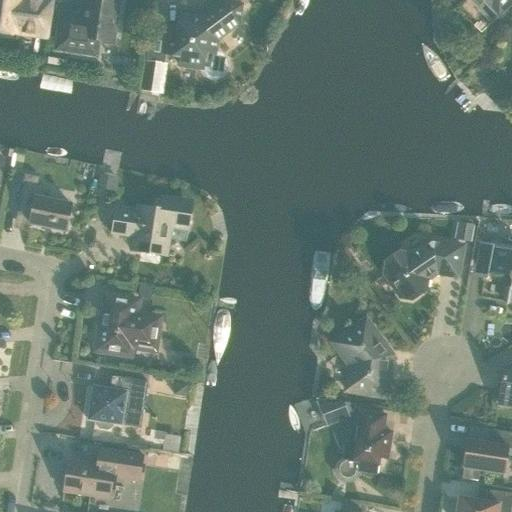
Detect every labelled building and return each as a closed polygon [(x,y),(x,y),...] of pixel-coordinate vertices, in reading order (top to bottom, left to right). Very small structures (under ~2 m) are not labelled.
[(0,0),(0,30),(33,35),(48,37),(54,2),(39,0),(0,0)] [(120,2),(108,0),(83,0),(81,16),(61,13),(56,49),(96,55),(98,41),(113,43),(114,38),(117,36),(119,23),(117,21),(120,2)] [(490,0),(499,10),(509,0),(490,0)] [(239,24),(242,5),(223,2),(201,18),(180,15),(177,31),(168,30),(164,54),(181,56),(179,66),(201,69),(201,70),(205,75),(211,78),(218,78),(224,73),(226,67),(226,60),(221,55),(215,52),(217,40),(239,24)] [(119,177),(100,174),(98,189),(116,192),(119,177)] [(31,211),(29,223),(66,231),(71,205),(43,200),(45,187),(36,186),(37,178),(23,176),(18,209),(31,211)] [(175,199),(166,198),(164,210),(138,206),(137,213),(116,210),(112,233),(133,236),(131,250),(167,256),(171,227),(188,229),(190,219),(190,218),(190,216),(190,214),(189,212),(189,211),(188,209),(187,207),(186,205),(185,204),(183,202),(180,201),(176,199),(175,199)] [(457,276),(462,246),(431,240),(410,255),(399,253),(386,262),(384,273),(401,298),(411,300),(425,291),(427,280),(426,278),(435,272),(457,276)] [(506,304),(507,304),(508,303),(511,303),(511,249),(479,243),(479,244),(491,247),(486,272),(485,271),(484,273),(502,276),(502,274),(509,275),(509,277),(510,279),(511,280),(511,283),(511,287),(509,287),(506,304)] [(136,302),(107,297),(101,333),(97,335),(96,340),(100,343),(99,349),(109,350),(110,355),(115,355),(118,352),(123,353),(124,344),(134,346),(138,343),(154,345),(155,339),(159,337),(160,332),(156,329),(158,319),(134,315),(136,302)] [(391,355),(365,320),(333,343),(350,366),(346,390),(385,396),(392,356),(392,355),(391,355)] [(511,372),(503,371),(499,403),(511,404),(511,372)] [(117,390),(93,386),(88,420),(96,421),(96,424),(99,428),(108,430),(112,426),(113,424),(122,425),(124,409),(143,412),(148,382),(119,377),(117,390)] [(188,384),(176,382),(174,394),(187,396),(188,384)] [(344,402),(331,400),(317,398),(326,422),(349,413),(344,402)] [(385,415),(359,411),(355,442),(346,441),(344,458),(338,463),(336,469),(337,474),(341,479),(346,481),(352,480),(357,477),(359,471),(377,474),(379,458),(387,459),(391,432),(383,431),(385,415)] [(511,432),(492,430),(490,444),(467,440),(463,467),(504,473),(507,448),(511,448),(511,432)] [(143,455),(100,449),(97,464),(68,460),(63,492),(109,499),(113,477),(139,481),(143,455)] [(509,511),(511,496),(511,493),(483,489),(481,501),(459,498),(456,511),(509,511)]
